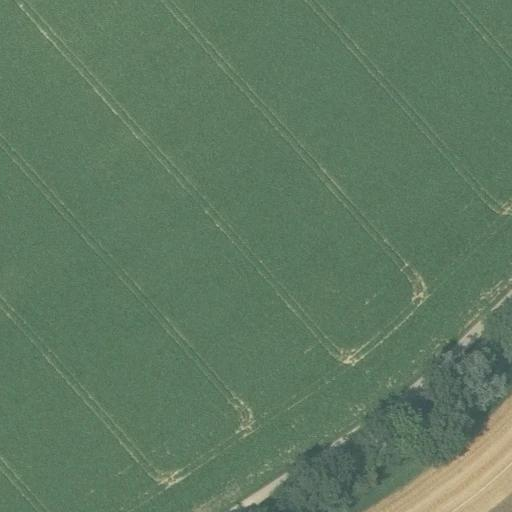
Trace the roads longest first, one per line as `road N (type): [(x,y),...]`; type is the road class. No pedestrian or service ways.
road 1 (track): [(239,511),(403,400),(511,299)]
road 2 (track): [(350,511),(413,472),(511,389)]
